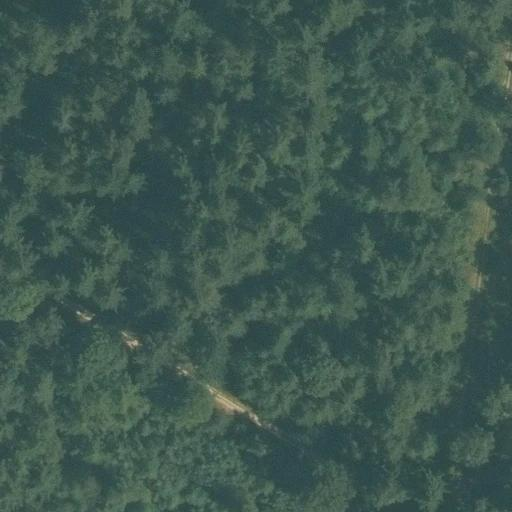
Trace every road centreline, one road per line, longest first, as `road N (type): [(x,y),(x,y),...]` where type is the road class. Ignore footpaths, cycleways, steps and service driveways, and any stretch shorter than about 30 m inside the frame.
road 1 (track): [(0,259),(378,492),(417,495),(452,484)]
road 2 (track): [(511,15),(452,484)]
